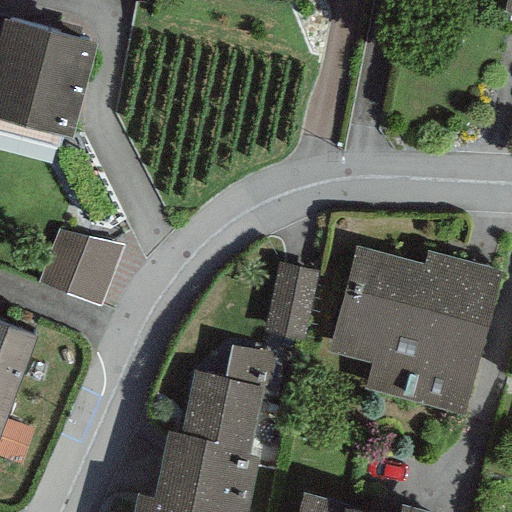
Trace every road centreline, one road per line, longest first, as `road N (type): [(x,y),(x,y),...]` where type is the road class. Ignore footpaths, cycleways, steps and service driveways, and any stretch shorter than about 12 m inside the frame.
road 1 (residential): [(54,511),(131,337),(181,261),(261,203),(362,177),(511,185)]
road 2 (unknown): [(379,178),(372,140),(399,0)]
